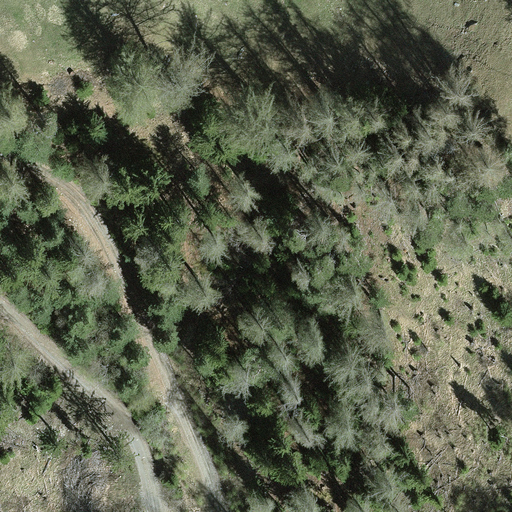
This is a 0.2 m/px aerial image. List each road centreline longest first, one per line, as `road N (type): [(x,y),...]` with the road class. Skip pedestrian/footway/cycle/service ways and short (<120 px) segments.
road 1 (track): [(0,156),(37,163),(89,212),(194,434),(217,511)]
road 2 (track): [(160,511),(143,457),(95,390),(0,310)]
